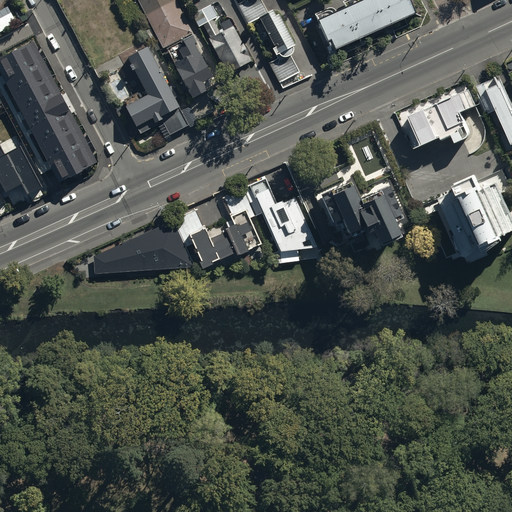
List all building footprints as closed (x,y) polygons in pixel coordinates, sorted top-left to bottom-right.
[(174,0),(136,0),(161,48),(191,33),(174,0)] [(246,0),(247,0),(238,4),(248,23),(258,18),(274,47),(271,49),(276,56),(278,54),(278,55),(279,55),(279,56),(280,56),(281,57),(282,57),(270,63),(279,83),(299,72),(290,55),(290,54),(291,54),(291,53),(291,52),(292,51),(292,50),(292,49),(292,48),(291,47),(294,46),(278,15),(275,17),(272,11),(268,13),(260,0),(246,0)] [(346,0),(342,2),(344,9),(336,12),(335,12),(335,11),(334,11),(334,10),(333,10),(333,9),(332,9),(331,9),(330,9),(330,8),(329,8),(328,8),(327,8),(314,14),(330,51),(415,13),(408,0),(346,0)] [(191,15),(198,28),(203,25),(210,38),(207,39),(227,74),(253,61),(248,52),(258,47),(254,40),(243,46),(232,26),(219,33),(212,20),(217,17),(210,4),(191,15)] [(194,43),(196,42),(192,35),(165,49),(183,81),(185,79),(191,89),(187,91),(192,99),(217,85),(194,43)] [(98,163),(33,41),(0,58),(0,71),(60,183),(98,163)] [(148,47),(128,57),(148,95),(127,106),(141,133),(163,122),(170,135),(189,125),(148,47)] [(511,117),(511,110),(496,76),(491,78),(492,80),(475,87),(487,113),(494,110),(509,144),(511,143),(511,117)] [(471,88),(406,117),(419,146),(437,138),(438,141),(449,136),(452,143),(463,138),(464,138),(464,137),(465,136),(465,135),(465,134),(465,133),(465,132),(465,131),(464,131),(456,113),(478,103),(471,88)] [(0,145),(0,181),(6,193),(22,184),(27,195),(43,187),(20,145),(5,154),(0,145)] [(449,194),(436,200),(451,236),(449,237),(458,256),(463,258),(475,250),(477,255),(497,240),(495,236),(511,228),(511,218),(496,183),(480,190),(474,175),(446,187),(449,194)] [(265,178),(223,197),(230,213),(229,214),(231,219),(225,222),(227,228),(225,229),(229,238),(228,238),(236,256),(261,244),(250,219),(261,214),(277,251),(317,247),(294,199),(283,204),(281,201),(276,203),(265,178)] [(356,201),(348,182),(318,196),(333,228),(341,224),(348,238),(361,232),(362,235),(369,231),(375,244),(397,235),(392,222),(401,218),(386,186),(375,191),(376,193),(356,201)] [(173,220),(192,264),(193,265),(199,262),(202,270),(213,265),(212,263),(233,253),(224,232),(209,239),(196,210),(173,220)]
